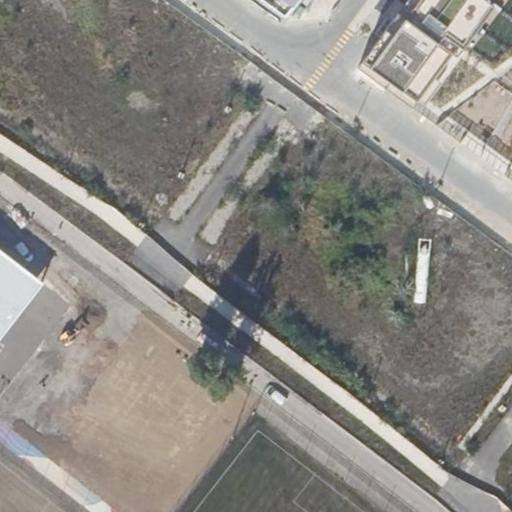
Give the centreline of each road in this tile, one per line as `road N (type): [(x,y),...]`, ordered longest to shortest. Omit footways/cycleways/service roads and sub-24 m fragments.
road 1 (residential): [(141,285),(317,63)]
road 2 (residential): [(511,217),(317,63)]
